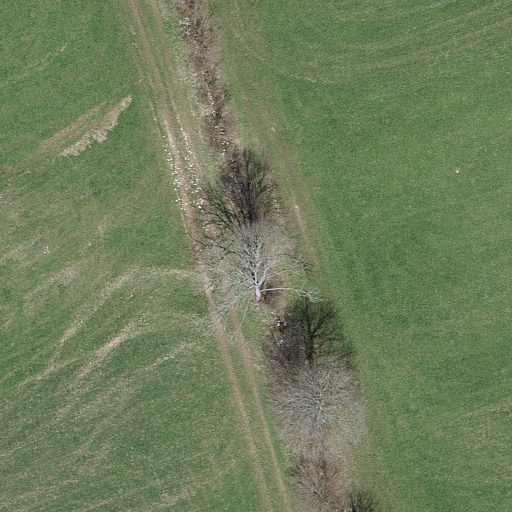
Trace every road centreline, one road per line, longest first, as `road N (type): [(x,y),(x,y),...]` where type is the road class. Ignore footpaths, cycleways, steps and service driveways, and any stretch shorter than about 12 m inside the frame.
road 1 (track): [(229,0),(337,381),(385,426),(511,420)]
road 2 (track): [(117,0),(227,353)]
